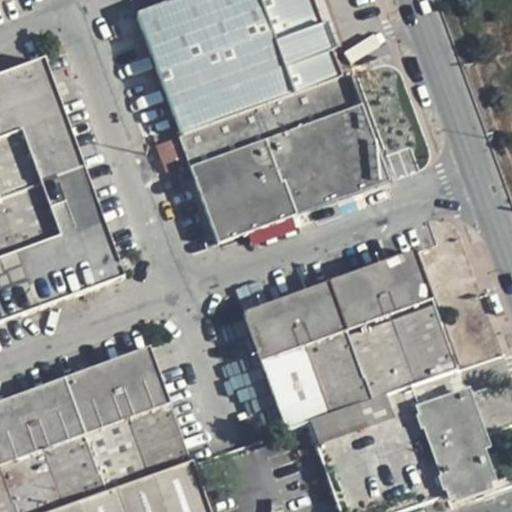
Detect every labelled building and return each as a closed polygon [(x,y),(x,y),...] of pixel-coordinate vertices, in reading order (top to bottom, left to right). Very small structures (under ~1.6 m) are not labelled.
[(313,61),(316,69),(343,59),(325,12),(334,9),(330,0),(280,0),(290,27),(295,25),(300,38),(280,46),(289,69),(313,61)] [(277,76),(289,71),(289,69),(280,46),(267,50),(277,76)] [(344,61),(343,59),(316,69),(322,87),(349,78),(344,61)] [(289,71),(298,96),(322,87),(316,69),(313,61),(289,69),(289,71)] [(0,325),(124,281),(92,197),(44,64),(0,79),(0,325)] [(388,185),(349,78),(322,87),(298,96),(180,140),(190,166),(220,247),(388,185)] [(167,175),(190,166),(180,140),(157,148),(167,175)] [(245,316),(289,432),(310,424),(410,388),(457,371),(413,254),(245,316)] [(0,511),(60,511),(191,466),(150,351),(0,405),(0,511)] [(419,412),(410,388),(310,424),(340,511),(408,511),(492,482),(480,450),(487,447),(468,394),(419,412)] [(208,511),(191,466),(60,511),(208,511)]
